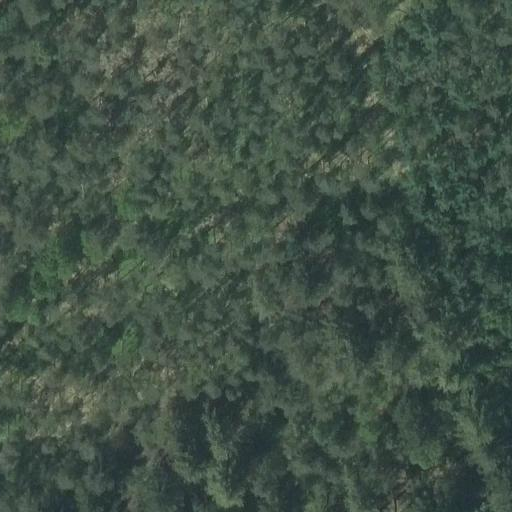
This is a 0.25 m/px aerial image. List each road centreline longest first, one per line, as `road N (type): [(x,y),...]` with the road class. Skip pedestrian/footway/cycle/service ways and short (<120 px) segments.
road 1 (track): [(0,459),(38,452),(160,391),(353,390),(431,371),(511,329)]
road 2 (track): [(342,0),(503,337)]
